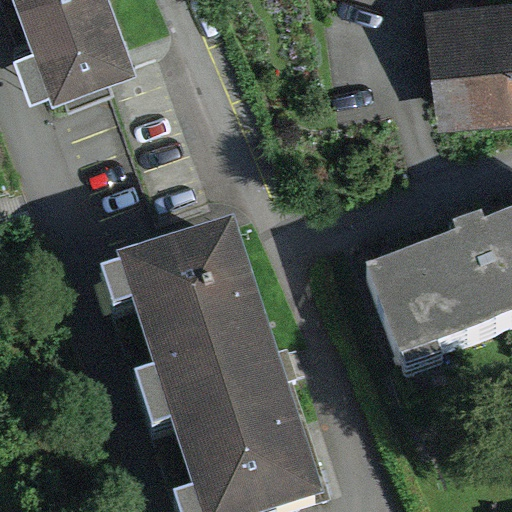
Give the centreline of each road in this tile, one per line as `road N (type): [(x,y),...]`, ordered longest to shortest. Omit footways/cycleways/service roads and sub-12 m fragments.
road 1 (residential): [(173,0),(282,263)]
road 2 (residential): [(282,263),(358,461),(362,511)]
road 3 (residential): [(511,170),(282,263)]
road 4 (primary): [(44,511),(0,374)]
